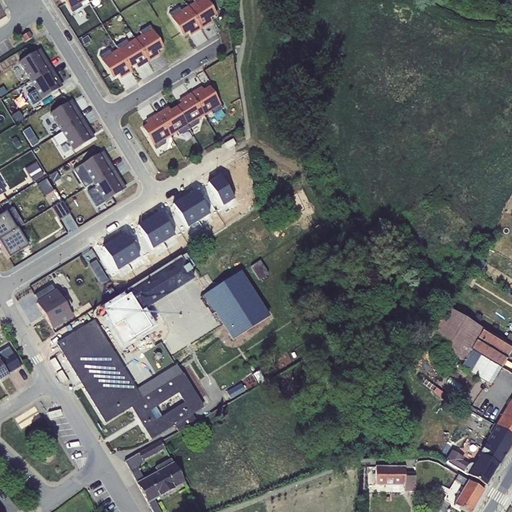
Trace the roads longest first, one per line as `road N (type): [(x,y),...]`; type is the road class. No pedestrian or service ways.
road 1 (residential): [(154,195),(0,292)]
road 2 (residential): [(49,501),(104,467),(51,383)]
road 3 (residential): [(104,117),(218,46)]
road 4 (residential): [(104,117),(38,11)]
